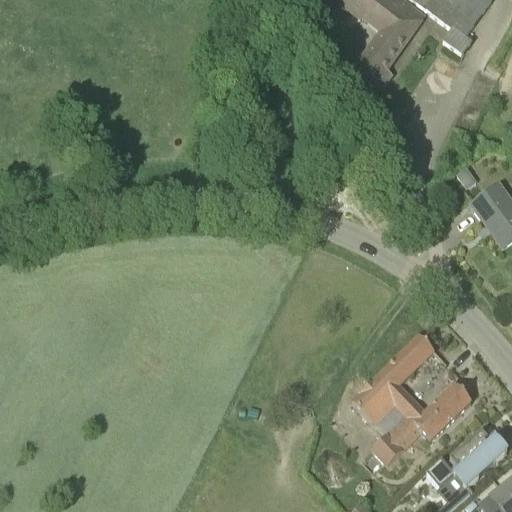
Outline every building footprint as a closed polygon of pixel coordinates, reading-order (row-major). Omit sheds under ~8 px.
[(423,20),(395,0),(334,0),(331,6),(358,25),(362,21),(384,37),(360,73),(380,92),(391,81),(385,75),(423,20)] [(400,0),(426,17),(451,35),(452,34),(463,43),(491,4),(485,0),(400,0)] [(452,34),(451,35),(442,47),(460,60),(470,47),(463,43),(452,34)] [(465,173),(455,181),(465,194),(475,186),(465,173)] [(511,246),(511,210),(497,191),(470,211),(502,254),(511,246)] [(415,322),(424,331),(430,324),(421,316),(415,322)] [(429,446),(469,408),(453,391),(424,419),(397,391),(433,356),(417,341),(350,406),(373,431),(384,442),(371,454),(385,470),(420,436),(429,446)] [(454,473),(448,477),(439,466),(425,478),(438,493),(452,481),(464,494),(503,461),(507,465),(506,465),(506,466),(508,464),(504,460),(505,459),(495,447),(502,440),(498,435),(497,435),(500,440),(494,446),(493,445),(485,452),(483,448),(485,446),(479,439),(448,466),(454,473)] [(478,511),(511,511),(511,485),(488,504),(478,511)]
